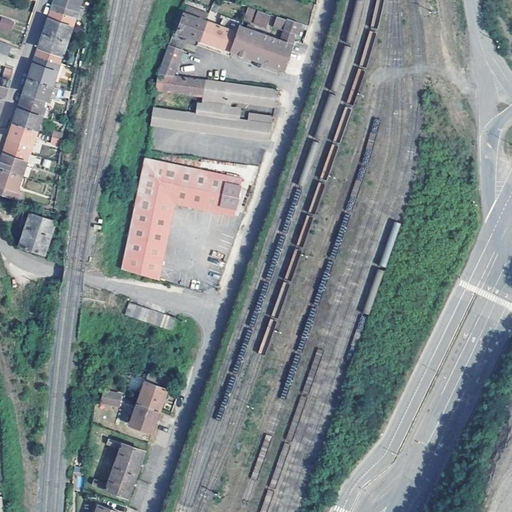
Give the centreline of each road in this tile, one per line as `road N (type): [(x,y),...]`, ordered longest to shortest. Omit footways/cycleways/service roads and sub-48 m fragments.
road 1 (residential): [(219,314),(326,0)]
road 2 (residential): [(219,314),(35,267),(0,239)]
road 3 (residential): [(150,511),(219,314)]
road 4 (residential): [(0,130),(45,0)]
